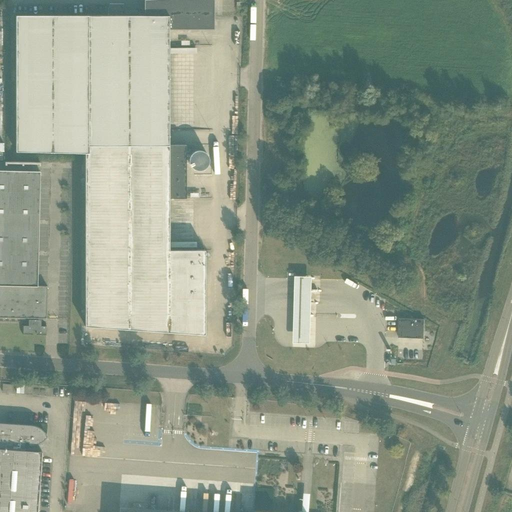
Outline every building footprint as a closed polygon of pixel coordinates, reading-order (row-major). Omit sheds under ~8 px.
[(169,145),(169,26),(171,26),(171,28),(212,28),(212,16),(212,2),(207,2),(207,0),(206,0),(201,0),(201,2),(197,2),(197,1),(146,1),(146,13),(148,13),(148,16),(15,16),(15,151),(89,153),(85,327),(205,335),(205,250),(169,250),(169,198),(186,198),(186,145),(169,145)] [(294,0),(295,9),(345,10),(345,12),(344,41),(344,52),(344,55),(374,56),(373,75),(470,78),(470,85),(471,34),(465,34),(458,10),(450,0),(294,0)] [(37,286),(39,171),(0,170),(0,317),(46,319),(47,286),(37,286)] [(312,276),(295,276),(293,343),(310,343),(312,276)] [(25,325),(24,333),(47,334),(47,326),(43,326),(43,320),(30,319),(30,325),(25,325)] [(399,319),(398,338),(423,339),(424,320),(399,319)] [(12,385),(2,384),(2,392),(12,393),(12,385)] [(0,511),(37,511),(41,461),(41,451),(24,450),(24,442),(28,442),(28,445),(31,445),(34,444),(37,443),(40,442),(42,440),(45,438),(46,436),(45,433),(43,431),(41,429),(38,427),(36,426),(33,425),(30,425),(4,423),(0,422),(0,511)]
